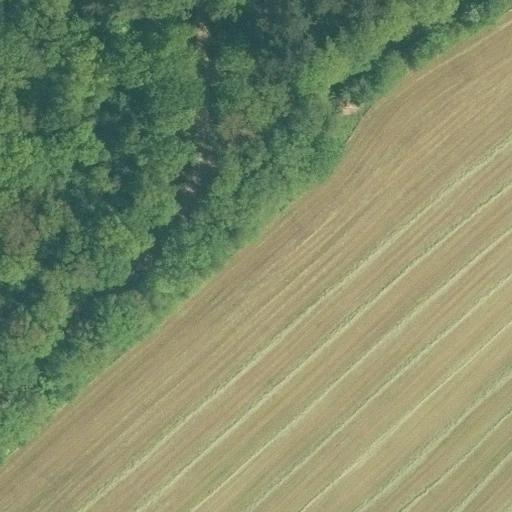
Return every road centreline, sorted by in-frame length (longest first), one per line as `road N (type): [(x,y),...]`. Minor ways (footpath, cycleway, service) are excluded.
road 1 (track): [(0,405),(177,221),(203,141),(202,0)]
road 2 (track): [(199,165),(255,120),(447,0)]
